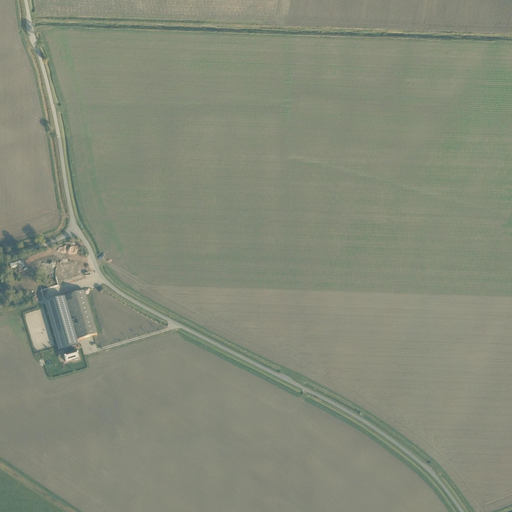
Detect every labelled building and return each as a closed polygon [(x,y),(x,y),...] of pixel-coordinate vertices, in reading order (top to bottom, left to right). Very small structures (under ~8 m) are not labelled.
[(49,252),(19,260),(24,278),(54,269),(49,252)] [(72,273),(86,269),(83,258),(64,263),(66,270),(67,270),(67,272),(70,272),(69,270),(71,269),(72,273)] [(84,292),(65,298),(77,341),(97,335),(84,292)] [(47,303),(45,303),(59,351),(65,349),(73,347),(78,346),(64,298),(47,303)] [(66,353),(63,354),(65,363),(74,360),(74,361),(78,360),(77,359),(78,359),(76,351),(74,351),(73,349),(73,347),(65,349),(66,353)]
